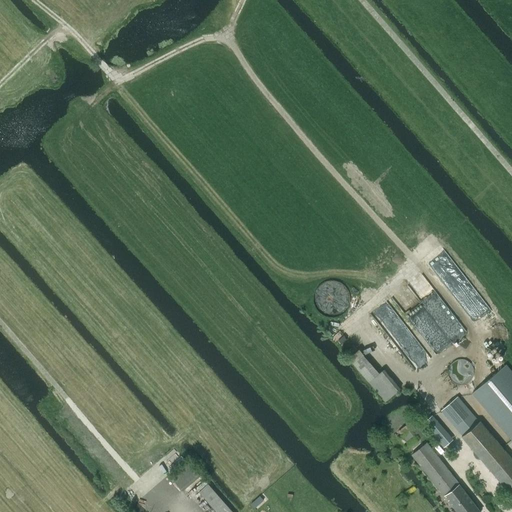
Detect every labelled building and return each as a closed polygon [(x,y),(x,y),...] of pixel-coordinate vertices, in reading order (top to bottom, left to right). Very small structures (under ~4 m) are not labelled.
[(511,371),(506,365),(472,393),(511,440),(511,371)] [(458,397),(442,411),(463,436),(462,437),(511,496),(511,459),(480,421),(479,422),(458,397)] [(399,431),(410,445),(424,435),(413,420),(399,431)] [(427,443),(412,455),(444,495),(457,511),(480,511),(481,511),(459,483),(427,443)] [(171,478),(181,490),(200,474),(189,462),(171,478)] [(232,511),(208,484),(199,491),(217,511),(232,511)]
